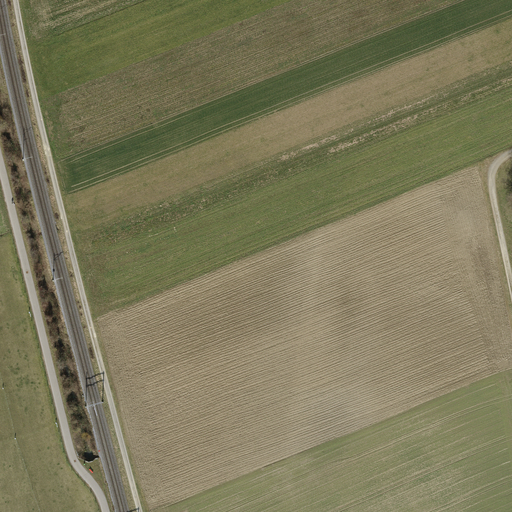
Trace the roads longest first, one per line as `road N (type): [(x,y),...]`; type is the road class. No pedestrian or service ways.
road 1 (track): [(16,0),(36,109),(141,511)]
road 2 (track): [(511,291),(491,181),(511,154)]
